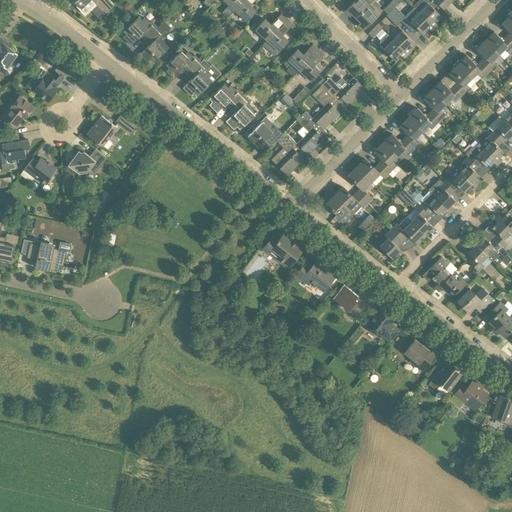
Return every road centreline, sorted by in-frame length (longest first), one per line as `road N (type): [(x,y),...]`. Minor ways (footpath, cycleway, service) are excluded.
road 1 (residential): [(109,63),(293,206)]
road 2 (residential): [(394,287),(511,170)]
road 3 (residential): [(293,206),(401,94)]
road 4 (residential): [(394,287),(511,371)]
road 5 (residential): [(401,94),(497,0)]
road 6 (residential): [(401,94),(307,0)]
road 7 (residential): [(293,206),(394,287)]
